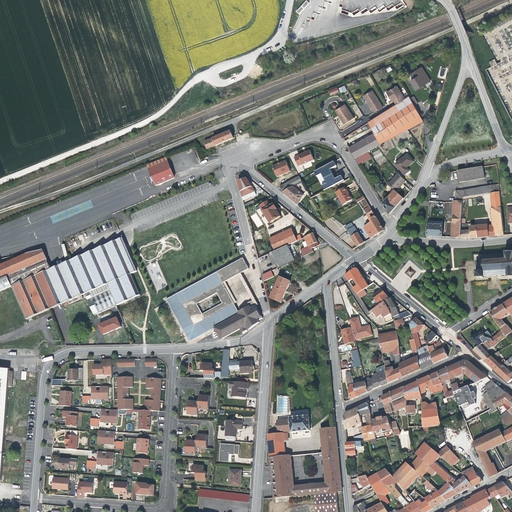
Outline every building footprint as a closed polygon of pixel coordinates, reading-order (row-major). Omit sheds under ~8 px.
[(430,79),(422,66),(416,70),(419,75),(410,80),(416,90),(424,85),(427,83),(426,81),(430,79)] [(344,85),(338,88),(340,93),(347,91),(344,85)] [(397,104),(405,99),(396,86),(386,92),(390,97),(391,96),(393,99),(397,104)] [(330,96),(339,92),(337,87),(328,91),(330,96)] [(372,91),(364,96),(371,107),(375,113),(383,108),(372,91)] [(374,132),(375,133),(382,144),(424,121),(415,106),(411,98),(410,96),(405,99),(397,104),(372,120),(378,130),(374,132)] [(354,118),(345,104),(337,109),(341,116),(340,116),(344,124),(354,118)] [(372,128),(374,132),(378,130),(372,120),(368,122),(372,128)] [(228,133),(213,139),(215,146),(231,139),(230,137),(228,133)] [(382,144),(375,133),(350,148),(356,158),(369,151),(382,144)] [(215,146),(213,139),(202,143),(205,150),(210,148),(215,146)] [(311,151),(299,156),(300,156),(303,165),(304,166),(315,161),(311,151)] [(369,151),(356,158),(360,165),(373,158),(369,151)] [(408,153),(395,164),(405,176),(410,171),(407,168),(411,165),(415,162),(408,153)] [(299,167),(303,165),(300,156),(295,158),(299,167)] [(171,179),(163,159),(144,166),(153,187),(171,179)] [(290,171),(285,160),(279,163),(272,166),(276,176),(290,171)] [(335,162),(315,172),(318,178),(323,175),(328,185),(323,187),(325,192),(345,181),(343,177),(336,180),(333,172),(332,170),(338,167),(335,162)] [(483,167),(458,171),(460,183),(470,181),(485,178),(483,167)] [(398,173),(388,184),(396,191),(397,192),(403,186),(407,181),(398,173)] [(318,178),(323,187),(328,185),(323,175),(318,178)] [(238,181),(242,197),(254,192),(247,178),(238,181)] [(281,188),(284,193),(303,183),(300,178),(281,188)] [(308,192),(303,183),(284,193),(291,199),(298,204),(308,192)] [(463,191),(463,199),(473,197),(490,194),(500,192),(499,185),(463,191)] [(350,193),(347,187),(336,193),(344,206),(354,200),(350,193)] [(396,191),(390,196),(398,206),(404,199),(397,192),(396,191)] [(254,192),(242,197),(243,200),(256,195),(254,192)] [(500,192),(490,194),(490,196),(492,208),(493,208),(502,207),(500,192)] [(398,206),(390,196),(383,204),(386,210),(390,215),(398,206)] [(244,204),(245,208),(256,204),(254,200),(244,204)] [(260,206),(262,210),(270,206),(267,201),(260,206)] [(455,202),(453,238),(461,238),(461,231),(462,221),(462,204),(462,202),(455,202)] [(274,203),(270,206),(262,210),(270,223),(282,216),(278,210),(274,203)] [(473,205),(462,204),(462,221),(472,221),(473,205)] [(493,208),(496,236),(505,235),(502,207),(493,208)] [(376,217),(373,211),(367,215),(370,220),(376,217)] [(262,224),(259,219),(255,213),(251,216),(258,227),(262,224)] [(376,217),(370,220),(372,223),(365,226),(372,238),(379,234),(384,230),(376,217)] [(443,225),(432,225),(428,224),(427,236),(436,237),(442,237),(443,225)] [(470,230),(470,238),(475,237),(485,236),(490,236),(489,224),(470,226),(470,230)] [(355,226),(353,227),(348,230),(352,237),(359,233),(355,226)] [(269,238),(270,241),(293,231),(292,228),(269,238)] [(270,241),(275,251),(291,244),(298,241),(293,231),(270,241)] [(359,233),(352,237),(358,246),(364,242),(359,233)] [(304,238),(308,246),(309,250),(312,248),(319,245),(316,239),(314,234),(304,238)] [(107,284),(131,274),(137,272),(123,238),(71,261),(85,294),(107,284)] [(275,251),(268,255),(270,260),(272,265),(275,263),(277,268),(298,259),(291,244),(275,251)] [(309,250),(308,246),(300,249),(303,256),(314,251),(312,248),(309,250)] [(0,277),(7,275),(46,257),(42,249),(29,254),(29,253),(20,257),(10,262),(1,265),(0,262),(0,277)] [(511,251),(506,252),(506,251),(505,252),(505,253),(505,254),(502,254),(501,254),(496,255),(496,254),(495,254),(495,255),(490,255),(490,254),(489,255),(484,256),(484,255),(483,255),(484,256),(482,256),(482,255),(481,255),(481,256),(481,257),(482,261),(477,261),(475,261),(476,262),(477,278),(484,278),(484,277),(486,277),(487,277),(497,276),(497,277),(498,277),(498,276),(501,275),(502,276),(503,276),(503,275),(506,275),(507,277),(508,277),(508,278),(509,278),(509,277),(511,276),(511,251)] [(46,257),(7,275),(12,286),(35,276),(47,270),(51,269),(46,257)] [(217,272),(222,282),(225,281),(248,268),(243,258),(217,272)] [(68,301),(82,295),(85,294),(71,261),(51,269),(47,270),(62,304),(68,301)] [(410,278),(416,272),(410,267),(404,273),(410,278)] [(369,286),(364,279),(358,269),(355,268),(351,271),(345,276),(357,294),(364,289),(369,286)] [(57,306),(61,304),(62,304),(47,270),(35,276),(50,309),(57,306)] [(263,275),(264,281),(274,276),(272,271),(263,275)] [(232,300),(222,282),(217,272),(166,299),(181,327),(201,317),(193,303),(218,290),(226,303),(232,300)] [(131,274),(107,284),(117,306),(128,301),(140,295),(131,274)] [(7,275),(0,277),(0,290),(12,286),(7,275)] [(50,309),(35,276),(12,286),(26,319),(50,309)] [(280,276),(270,298),(281,303),(287,291),(291,281),(280,276)] [(367,277),(364,279),(369,286),(374,283),(367,277)] [(225,281),(222,282),(232,300),(233,303),(236,302),(225,281)] [(107,284),(85,294),(94,315),(117,306),(107,284)] [(373,297),(375,300),(379,306),(385,302),(389,299),(385,294),(381,288),(375,293),(376,294),(373,297)] [(367,294),(364,289),(357,294),(360,299),(367,294)] [(197,304),(216,293),(218,290),(193,303),(201,317),(202,314),(197,304)] [(226,303),(218,290),(216,293),(222,303),(202,314),(201,317),(226,303)] [(83,298),(82,295),(68,301),(69,304),(83,298)] [(391,311),(397,308),(394,302),(391,298),(389,299),(385,302),(391,311)] [(511,313),(511,298),(509,300),(503,304),(510,314),(511,313)] [(240,315),(238,312),(233,303),(232,300),(226,303),(201,317),(181,327),(189,342),(215,328),(240,315)] [(240,315),(215,328),(221,339),(222,339),(240,329),(242,333),(246,331),(245,329),(246,328),(247,328),(248,330),(259,322),(258,321),(262,319),(253,300),(248,303),(250,306),(238,312),(240,315)] [(391,311),(385,302),(379,306),(376,308),(373,310),(378,317),(382,313),(383,313),(386,322),(393,319),(391,311)] [(497,323),(503,320),(510,314),(503,304),(497,308),(490,313),(497,323)] [(398,312),(397,308),(391,311),(393,319),(394,322),(412,315),(408,311),(399,314),(398,312)] [(117,318),(99,325),(103,335),(113,331),(121,328),(117,318)] [(350,320),(352,328),(355,340),(372,335),(370,326),(361,328),(359,318),(354,319),(350,320)] [(413,334),(418,333),(419,333),(425,326),(420,322),(416,318),(410,324),(413,334)] [(511,330),(503,320),(497,323),(502,330),(506,337),(511,332),(511,330)] [(355,340),(352,328),(342,331),(343,338),(345,344),(355,341),(355,340)] [(488,340),(490,343),(495,340),(493,338),(488,330),(484,333),(482,331),(475,335),(474,335),(473,335),(471,336),(471,337),(471,338),(470,338),(471,339),(474,344),(475,342),(478,347),(482,344),(488,340)] [(502,330),(493,338),(495,340),(490,343),(494,347),(506,337),(502,330)] [(385,351),(385,353),(394,352),(393,350),(400,348),(399,343),(397,331),(378,335),(379,339),(380,344),(385,343),(387,351),(385,351)] [(429,342),(434,341),(437,338),(435,337),(437,336),(435,334),(432,332),(427,337),(429,342)] [(492,349),(494,347),(490,343),(488,340),(482,344),(490,352),(493,350),(492,349)] [(436,346),(435,344),(434,345),(430,346),(428,347),(429,351),(431,355),(440,351),(436,346)] [(492,356),(481,345),(476,348),(474,350),(480,356),(485,361),(492,356)] [(444,349),(440,351),(431,355),(433,363),(442,360),(449,357),(444,349)] [(362,365),(357,350),(351,351),(355,367),(362,365)] [(429,351),(418,356),(420,369),(428,366),(433,363),(431,355),(429,351)] [(492,356),(485,361),(488,364),(490,365),(496,359),(495,358),(501,354),(499,351),(492,356)] [(420,369),(418,356),(415,358),(408,361),(400,364),(401,367),(404,376),(413,372),(420,369)] [(385,369),(391,367),(390,360),(387,360),(386,357),(383,357),(385,366),(385,369)] [(499,362),(496,359),(490,365),(492,368),(499,362)] [(105,360),(101,360),(101,365),(93,365),(93,375),(111,375),(111,360),(105,360)] [(241,369),(241,362),(238,362),(237,360),(235,360),(233,361),(233,363),(230,363),(230,370),(241,369)] [(463,371),(466,371),(469,361),(464,360),(459,362),(463,371)] [(469,361),(466,371),(465,374),(476,383),(487,377),(480,371),(469,361)] [(253,367),(252,362),(241,362),(241,369),(241,373),(253,372),(253,367)] [(463,371),(459,362),(456,364),(450,366),(453,378),(457,376),(458,376),(461,375),(462,374),(463,374),(465,374),(466,371),(463,371)] [(492,368),(496,371),(502,365),(499,362),(492,368)] [(221,377),(221,373),(221,372),(215,371),(215,372),(215,371),(214,370),(213,370),(212,370),(211,370),(211,363),(200,363),(200,367),(200,371),(204,371),(204,378),(221,379),(221,377)] [(509,370),(503,364),(496,371),(498,373),(501,376),(509,370)] [(369,379),(366,380),(366,381),(369,392),(373,390),(373,388),(374,387),(380,384),(381,385),(383,386),(388,383),(385,369),(385,366),(376,369),(378,373),(375,375),(376,377),(373,379),(372,380),(369,379)] [(391,367),(385,369),(388,383),(395,380),(400,378),(398,373),(395,374),(394,370),(394,367),(391,367)] [(401,367),(394,370),(395,374),(398,373),(400,378),(404,376),(401,367)] [(442,370),(437,372),(441,382),(444,390),(444,391),(446,390),(443,382),(449,380),(449,379),(446,368),(442,370)] [(0,480),(1,481),(9,371),(0,369),(0,480)] [(73,370),(70,370),(70,381),(82,381),(82,369),(77,369),(77,370),(73,370)] [(504,379),(511,372),(509,370),(501,376),(504,379)] [(433,374),(429,376),(433,387),(438,385),(440,391),(441,391),(444,390),(441,382),(437,372),(433,374)] [(348,386),(355,384),(352,375),(345,377),(348,386)] [(429,376),(418,381),(421,394),(421,395),(434,389),(433,387),(429,376)] [(118,378),(119,410),(127,410),(132,410),(132,406),(133,406),(133,400),(128,400),(128,388),(132,388),(132,382),(131,382),(131,377),(118,378)] [(159,411),(161,379),(147,378),(147,382),(146,382),(146,389),(150,389),(150,401),(146,400),(145,407),(146,407),(146,411),(150,411),(159,411)] [(248,389),(248,383),(240,382),(229,381),(229,388),(232,388),(232,397),(245,398),(245,393),(245,391),(245,389),(248,389)] [(366,381),(363,382),(355,384),(358,397),(364,394),(369,392),(366,381)] [(484,388),(487,393),(499,387),(492,381),(484,388)] [(410,384),(405,387),(406,396),(406,401),(416,399),(414,383),(410,384)] [(458,383),(450,384),(453,390),(453,391),(460,388),(458,383)] [(358,397),(355,384),(348,386),(351,399),(354,398),(358,397)] [(470,385),(465,387),(460,388),(453,391),(455,396),(459,406),(463,405),(464,408),(476,403),(474,399),(475,399),(476,398),(476,397),(476,396),(476,394),(475,393),(475,392),(473,393),(473,392),(470,385)] [(107,400),(107,387),(99,387),(99,391),(97,391),(95,391),(95,387),(90,387),(90,400),(107,400)] [(499,387),(487,393),(492,401),(507,394),(499,387)] [(393,402),(402,398),(400,389),(396,390),(391,393),(393,402)] [(58,406),(71,407),(71,392),(61,391),(60,397),(60,402),(59,402),(58,406)] [(496,408),(492,401),(487,393),(482,395),(490,410),(488,411),(490,414),(497,410),(496,408)] [(492,401),(496,408),(503,405),(508,410),(511,408),(511,407),(511,397),(507,394),(492,401)] [(199,395),(198,402),(198,408),(208,409),(209,396),(204,396),(199,395)] [(288,396),(278,395),(277,414),(288,414),(288,396)] [(385,395),(383,397),(384,401),(388,414),(393,412),(390,403),(387,395),(385,395)] [(404,408),(402,398),(393,402),(396,412),(404,408)] [(197,415),(198,408),(198,402),(193,401),(188,401),(187,414),(197,415)] [(422,402),(423,427),(428,427),(441,425),(437,402),(433,403),(432,404),(432,408),(429,409),(428,404),(428,403),(426,402),(422,402)] [(366,404),(363,405),(364,415),(366,415),(371,414),(368,403),(366,404)] [(353,410),(346,413),(345,416),(345,422),(360,415),(359,407),(353,410)] [(106,410),(101,409),(101,414),(100,423),(117,424),(118,410),(110,410),(109,414),(105,414),(106,410)] [(150,422),(150,411),(146,411),(145,411),(139,410),(138,420),(139,420),(139,430),(149,430),(150,422)] [(77,427),(78,412),(63,411),(63,417),(68,418),(68,421),(67,426),(77,427)] [(511,423),(511,415),(511,414),(501,420),(505,427),(511,423)] [(290,419),(291,433),(311,431),(310,423),(310,418),(309,415),(290,417),(290,419)] [(360,415),(345,422),(345,425),(346,429),(362,422),(360,415)] [(378,419),(372,420),(373,424),(374,434),(393,430),(392,429),(390,422),(389,417),(384,418),(384,417),(381,417),(378,418),(378,419)] [(99,419),(90,419),(90,427),(98,427),(99,419)] [(289,433),(291,433),(290,419),(277,420),(278,434),(284,433),(289,433)] [(242,422),(227,421),(226,436),(236,437),(237,432),(237,429),(242,430),(242,422)] [(374,434),(373,424),(368,425),(363,427),(364,435),(365,439),(366,441),(375,439),(375,438),(374,434)] [(511,427),(502,433),(507,442),(511,439),(511,427)] [(321,430),(326,483),(327,493),(337,492),(342,491),(336,428),(321,430)] [(487,451),(507,442),(502,433),(500,429),(474,443),(491,478),(497,474),(488,454),(487,451)] [(114,438),(115,432),(107,431),(106,435),(103,435),(103,431),(98,431),(97,444),(114,445),(114,438)] [(285,442),(284,433),(278,434),(268,435),(271,458),(287,456),(285,442)] [(196,441),(196,447),(207,448),(207,435),(203,435),(197,434),(196,441)] [(66,449),(76,450),(77,436),(66,435),(65,441),(67,441),(66,444),(66,449)] [(149,440),(138,439),(137,453),(147,454),(148,448),(148,444),(149,440)] [(196,454),(196,447),(196,441),(192,440),(186,440),(185,453),(196,454)] [(123,450),(124,442),(115,441),(115,449),(123,450)] [(347,449),(355,448),(355,446),(357,446),(362,446),(361,441),(355,442),(350,442),(347,442),(346,443),(347,446),(347,449)] [(426,442),(416,454),(417,454),(419,457),(432,468),(435,464),(434,464),(435,462),(440,457),(440,458),(442,457),(439,454),(426,442)] [(239,454),(239,446),(221,445),(220,461),(228,461),(228,457),(229,453),(239,454)] [(447,446),(444,449),(452,457),(455,454),(447,446)] [(444,449),(439,454),(442,457),(451,465),(457,462),(444,449)] [(102,452),(98,452),(97,459),(97,465),(113,466),(114,453),(106,452),(106,456),(102,456),(102,452)] [(298,455),(291,456),(294,486),(301,485),(298,455)] [(314,494),(327,493),(326,483),(301,485),(294,486),(291,456),(287,456),(271,458),(272,468),(274,489),(275,498),(314,494)] [(419,457),(411,466),(422,475),(423,477),(428,472),(433,477),(434,476),(436,477),(439,473),(437,472),(432,468),(419,457)] [(61,463),(60,465),(60,469),(69,470),(70,465),(77,466),(77,459),(63,458),(63,460),(61,460),(61,463)] [(149,460),(134,459),(133,473),(143,474),(143,468),(143,466),(145,466),(148,466),(149,460)] [(95,461),(87,461),(87,469),(95,469),(95,461)] [(411,466),(406,462),(394,477),(395,478),(399,482),(407,490),(411,496),(416,491),(416,490),(412,486),(422,475),(411,466)] [(437,472),(441,468),(435,462),(434,464),(435,464),(432,468),(437,472)] [(203,472),(203,466),(193,465),(192,469),(192,473),(196,473),(195,480),(204,481),(204,475),(205,475),(206,475),(206,474),(206,473),(206,472),(205,472),(203,472)] [(441,468),(437,472),(439,473),(440,475),(445,479),(449,482),(453,485),(459,494),(464,491),(470,488),(460,478),(455,480),(454,481),(452,479),(453,478),(441,468)] [(473,468),(462,474),(464,476),(474,486),(478,484),(483,481),(477,474),(473,468)] [(391,492),(397,500),(402,496),(394,485),(395,485),(393,480),(395,478),(394,477),(388,470),(386,469),(377,473),(377,474),(388,488),(391,492)] [(241,471),(230,470),(229,485),(240,486),(241,478),(241,471)] [(382,491),(388,488),(377,474),(368,479),(371,484),(374,489),(377,494),(382,491)] [(368,479),(366,476),(360,477),(358,478),(361,484),(363,489),(371,484),(368,479)] [(464,476),(460,478),(470,488),(474,486),(464,476)] [(69,480),(53,478),(52,489),(61,490),(69,490),(69,480)] [(510,490),(511,487),(511,481),(509,478),(502,482),(510,490)] [(92,493),(93,483),(79,482),(78,497),(84,498),(84,493),(88,493),(92,493)] [(122,494),(128,495),(128,483),(114,482),(114,493),(120,494),(122,494)] [(453,485),(449,482),(443,488),(451,498),(455,496),(459,494),(453,485)] [(498,484),(495,486),(500,495),(501,498),(511,492),(510,490),(502,482),(498,484)] [(137,483),(136,495),(145,495),(152,496),(153,485),(147,485),(148,484),(137,483)] [(432,488),(436,492),(438,491),(430,483),(426,486),(430,490),(432,488)] [(495,497),(500,495),(495,486),(491,488),(495,497)] [(451,498),(443,488),(439,492),(447,500),(451,498)] [(487,490),(492,498),(495,497),(491,488),(487,490)] [(250,495),(199,489),(198,496),(249,502),(250,495)] [(479,493),(471,497),(472,498),(481,511),(483,511),(490,506),(491,503),(489,500),(492,498),(487,490),(487,489),(479,493)] [(385,496),(382,491),(377,494),(383,502),(384,504),(389,501),(385,496)] [(439,492),(438,491),(436,492),(434,493),(430,495),(439,505),(443,502),(447,500),(439,492)] [(327,493),(314,494),(315,511),(338,511),(337,492),(327,493)] [(439,505),(430,495),(425,498),(428,501),(434,507),(439,505)] [(479,511),(481,511),(472,498),(464,502),(470,511),(479,511)] [(427,511),(429,511),(423,504),(420,500),(416,503),(423,511),(427,511)] [(415,501),(411,503),(417,511),(423,511),(416,503),(415,501)] [(428,501),(423,504),(429,511),(431,510),(433,509),(434,507),(428,501)] [(383,502),(366,511),(388,511),(384,504),(383,502)] [(454,507),(456,511),(470,511),(464,502),(459,505),(454,507)] [(366,511),(361,503),(353,507),(353,511),(366,511)] [(405,508),(407,511),(417,511),(411,503),(405,508)]
